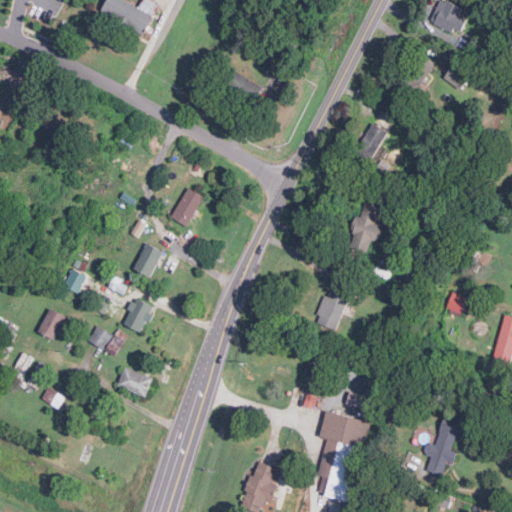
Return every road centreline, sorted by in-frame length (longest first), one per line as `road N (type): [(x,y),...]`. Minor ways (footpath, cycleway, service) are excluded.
road 1 (tertiary): [(380,0),(230,308),(165,511)]
road 2 (residential): [(289,181),(0,34)]
